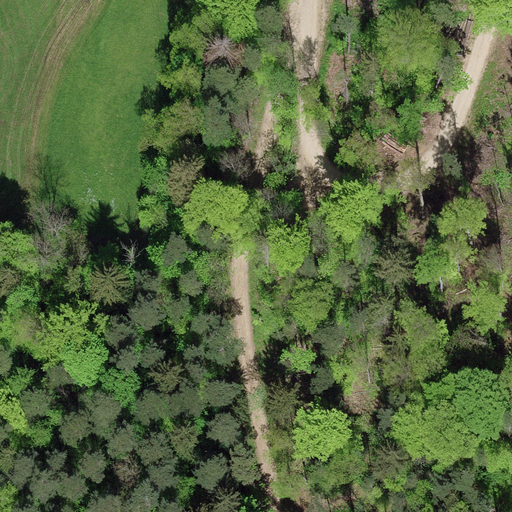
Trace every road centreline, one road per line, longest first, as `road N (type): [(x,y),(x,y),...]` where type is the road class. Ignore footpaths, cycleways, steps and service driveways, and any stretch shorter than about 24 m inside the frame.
road 1 (track): [(302,20),(238,228),(246,358),(274,511)]
road 2 (track): [(302,20),(313,149),(348,182),(377,183),(413,174),(435,153),(482,45),(491,0)]
road 3 (track): [(94,511),(164,320),(197,303),(243,313)]
